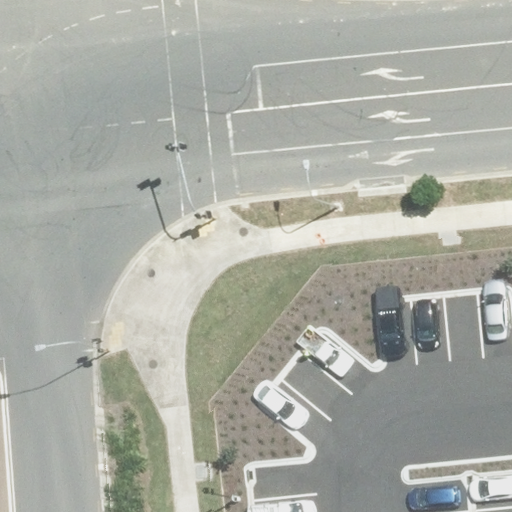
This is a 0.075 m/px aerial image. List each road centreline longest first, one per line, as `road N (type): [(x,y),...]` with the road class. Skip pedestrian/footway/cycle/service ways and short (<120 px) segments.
road 1 (unclassified): [(35,104),(511,59)]
road 2 (tertiary): [(35,104),(90,511)]
